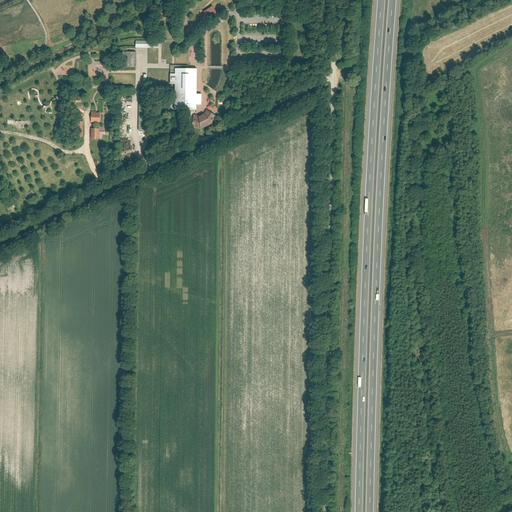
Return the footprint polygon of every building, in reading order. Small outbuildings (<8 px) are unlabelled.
[(204,11),(209,19),(217,14),(212,6),(204,11)] [(135,52),(123,52),(123,67),(135,67),(135,52)] [(175,84),(175,110),(191,110),(194,110),(196,110),(196,104),(199,104),(201,104),(201,94),(199,94),(197,94),(197,68),(195,68),(175,68),(175,73),(172,73),(170,73),(170,84),(175,84)] [(149,94),(139,94),(138,131),(148,131),(149,94)] [(193,115),(192,128),(201,129),(212,124),(216,116),(207,110),(204,114),(201,115),(199,116),(193,115)] [(91,111),(91,122),(99,122),(99,113),(96,113),(95,113),(95,111),(91,111)] [(90,139),(99,139),(99,131),(99,129),(91,129),(90,139)]
